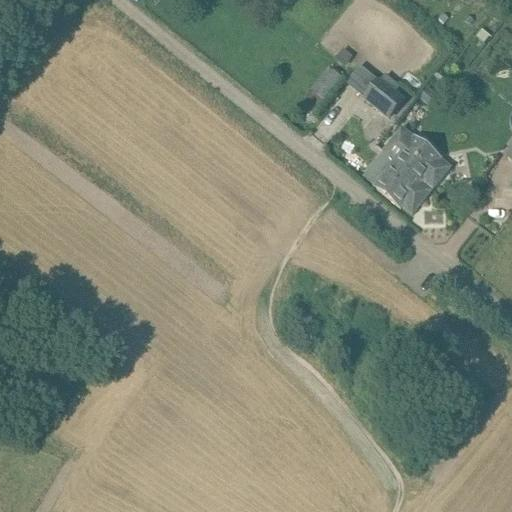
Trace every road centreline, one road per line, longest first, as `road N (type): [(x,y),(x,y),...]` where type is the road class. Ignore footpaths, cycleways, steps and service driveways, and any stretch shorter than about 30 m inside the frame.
road 1 (track): [(339,182),(109,0)]
road 2 (track): [(511,318),(339,182)]
